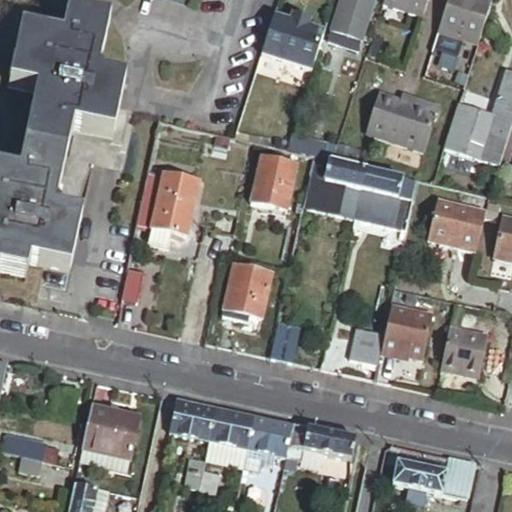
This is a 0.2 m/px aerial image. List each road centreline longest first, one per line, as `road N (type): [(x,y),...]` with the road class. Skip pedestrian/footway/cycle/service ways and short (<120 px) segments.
road 1 (residential): [(0,343),(511,452)]
road 2 (unknown): [(79,360),(104,234)]
